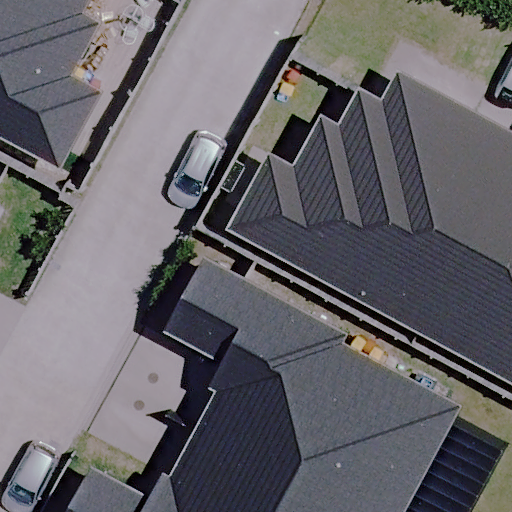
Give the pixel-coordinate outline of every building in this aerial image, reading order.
[(0,0),(0,109),(79,152),(116,84),(86,68),(117,11),(102,3),(103,0),(0,0)] [(430,310),(511,158),(511,99),(420,50),(401,85),(373,70),(355,104),(339,96),(311,148),(288,135),(247,211),(430,310)] [(511,158),(430,310),(511,353),(511,158)] [(0,244),(25,198),(0,184),(0,244)] [(361,314),(221,238),(182,309),(248,345),(207,418),(379,511),(407,511),(475,388),(356,323),(361,314)] [(110,448),(74,511),(379,511),(207,418),(185,458),(181,455),(168,480),(110,448)]
